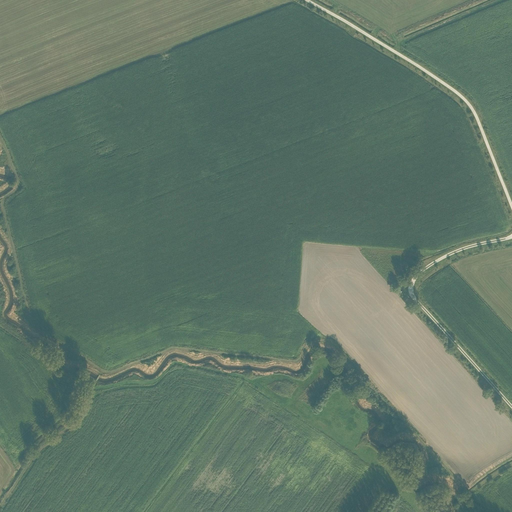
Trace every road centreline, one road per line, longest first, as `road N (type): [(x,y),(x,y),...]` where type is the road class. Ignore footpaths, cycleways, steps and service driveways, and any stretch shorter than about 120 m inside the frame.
road 1 (track): [(306,0),(463,95),(511,207)]
road 2 (track): [(511,236),(447,255),(411,288),(511,406)]
